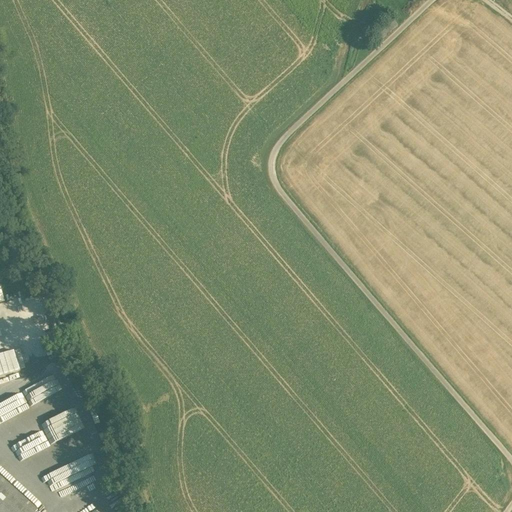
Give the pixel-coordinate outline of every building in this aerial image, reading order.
[(391,18),(373,35),(379,42),(397,25),(391,18)] [(0,306),(0,354),(25,349),(15,303),(0,306)] [(30,405),(62,390),(55,375),(23,390),(30,405)] [(75,408),(42,423),(50,442),(79,428),(76,423),(81,420),(75,408)] [(47,487),(77,475),(78,477),(100,469),(92,450),(41,470),(47,487)] [(0,476),(0,511),(36,511),(38,510),(0,476)]
